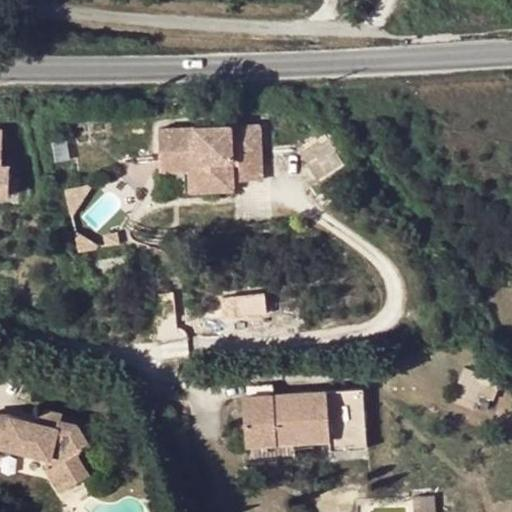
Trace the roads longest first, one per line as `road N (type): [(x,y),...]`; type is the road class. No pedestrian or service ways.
road 1 (secondary): [(511,56),(246,69),(0,69)]
road 2 (unclassified): [(388,0),(373,24),(357,30),(0,4)]
